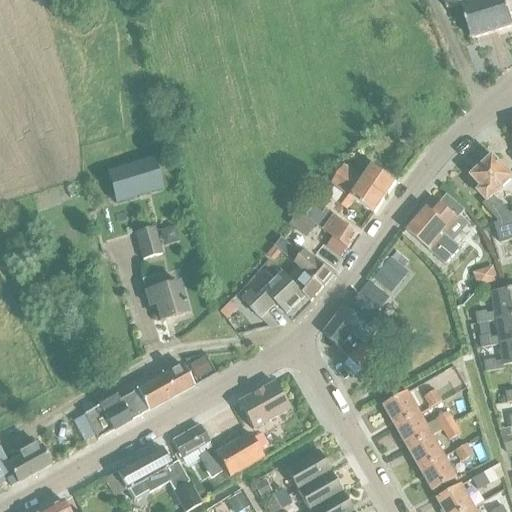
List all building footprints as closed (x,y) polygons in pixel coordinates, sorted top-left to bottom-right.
[(485,0),(443,0),(447,10),(461,6),(472,39),(496,32),(485,0)] [(511,0),(485,0),(496,32),(511,26),(511,0)] [(495,224),(501,243),(511,240),(511,214),(495,197),(511,181),(511,176),(495,157),(472,178),(484,189),(479,193),(488,202),(483,206),(496,220),(497,219),(499,223),(495,224)] [(153,159),(106,174),(116,205),(163,191),(153,159)] [(354,201),(375,215),(398,183),(374,167),(365,180),(344,166),(331,185),(345,194),(341,200),(337,204),(347,211),(354,201)] [(426,208),(408,230),(432,250),(430,253),(446,267),(460,249),(444,236),(459,219),(441,204),(432,214),(426,208)] [(306,219),(319,228),(348,249),(358,235),(336,218),(326,211),(323,215),(314,208),(306,219)] [(134,234),(142,261),(161,256),(153,229),(134,234)] [(297,264),(308,275),(325,288),(336,275),(305,254),(303,257),(284,240),(277,248),(291,260),(297,264)] [(414,267),(398,253),(379,276),(395,289),(414,267)] [(291,272),(297,264),(291,260),(285,268),(291,272)] [(477,269),(483,284),(502,277),(497,262),(477,269)] [(293,273),(289,278),(307,298),(312,303),(325,288),(308,275),(306,273),(299,266),(293,273)] [(251,291),(242,300),(251,311),(261,320),(276,305),(287,317),(307,298),(289,278),(284,273),(258,298),(251,291)] [(155,307),(159,323),(186,315),(178,284),(162,289),(158,277),(141,281),(149,308),(155,307)] [(496,322),(511,319),(511,289),(492,293),(495,313),(487,315),(487,313),(476,314),(478,325),(496,322)] [(346,308),(325,334),(326,335),(327,335),(328,337),(348,357),(368,377),(382,358),(368,347),(377,335),(368,328),(379,314),(361,296),(349,310),(346,308)] [(482,350),(501,346),(511,344),(511,319),(496,322),(499,338),(491,339),(491,337),(480,338),(482,350)] [(511,344),(501,346),(503,362),(495,363),(495,361),(485,362),(486,373),(506,370),(506,367),(511,365),(511,344)] [(202,358),(189,366),(197,380),(211,373),(202,358)] [(137,393),(131,396),(142,416),(193,387),(183,367),(149,386),(146,380),(134,387),(137,393)] [(445,387),(464,381),(459,367),(440,373),(445,387)] [(238,406),(253,433),(289,411),(274,384),(238,406)] [(442,403),(436,392),(424,398),(430,410),(442,403)] [(385,407),(398,429),(422,415),(410,393),(385,407)] [(113,432),(142,416),(131,396),(115,405),(117,408),(105,415),(104,415),(113,432)] [(97,441),(113,432),(104,415),(105,415),(100,406),(83,416),(84,417),(73,423),(84,442),(95,436),(97,441)] [(437,421),(442,430),(454,423),(449,414),(437,421)] [(422,415),(398,429),(409,450),(434,435),(442,430),(437,421),(428,426),(422,415)] [(454,423),(442,430),(449,442),(461,435),(454,423)] [(198,450),(203,460),(214,454),(200,427),(173,442),(182,459),(198,450)] [(268,429),(258,433),(265,450),(275,447),(268,429)] [(214,454),(228,479),(263,459),(249,435),(214,454)] [(409,450),(422,471),(446,457),(434,435),(409,450)] [(0,484),(7,481),(11,488),(51,466),(41,448),(37,450),(35,446),(18,455),(21,459),(8,466),(0,452),(0,484)] [(455,453),(461,464),(474,457),(468,446),(455,453)] [(134,504),(168,485),(183,511),(191,511),(201,507),(177,464),(171,467),(161,449),(117,474),(134,504)] [(285,471),(297,492),(329,473),(318,452),(285,471)] [(446,457),(422,471),(434,493),(458,479),(446,457)] [(297,492),(308,511),(309,511),(341,494),(329,473),(297,492)] [(473,481),(479,492),(490,486),(484,474),(473,481)] [(438,500),(444,511),(468,511),(475,509),(462,486),(438,500)] [(277,503),(287,497),(283,490),(273,496),(277,503)] [(309,511),(352,511),(341,494),(309,511)] [(267,511),(279,511),(281,511),(292,505),(287,497),(277,503),(266,509),(267,511)] [(68,511),(63,502),(44,511),(68,511)]
